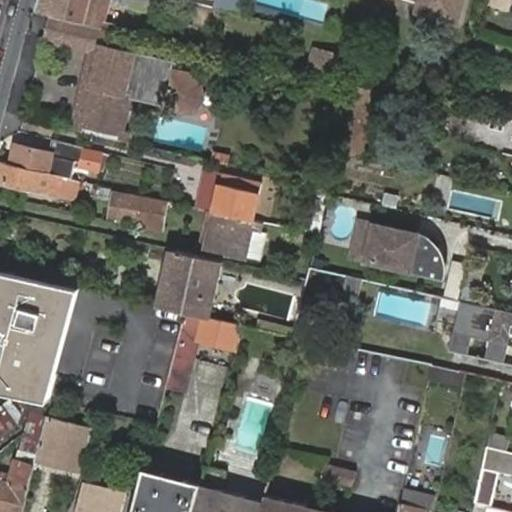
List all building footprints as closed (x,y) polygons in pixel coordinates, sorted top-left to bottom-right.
[(40,0),(37,11),(52,15),(56,0),(40,0)] [(56,0),(52,15),(73,20),(74,20),(74,19),(86,22),(116,29),(117,24),(105,21),(109,0),(56,0)] [(157,12),(159,0),(123,0),(123,3),(157,12)] [(215,0),(214,5),(239,12),(242,0),(215,0)] [(411,0),(420,3),(418,12),(457,23),(463,0),(411,0)] [(73,20),(52,15),(45,39),(66,45),(73,20)] [(74,20),(73,20),(66,45),(104,55),(105,48),(111,28),(86,22),(74,19),(74,20)] [(193,73),(105,48),(104,55),(83,131),(133,142),(144,101),(182,111),(193,73)] [(322,76),(327,54),(318,52),(317,57),(308,55),(304,73),(322,76)] [(351,60),(327,54),(322,76),(335,80),(346,83),(351,60)] [(205,81),(193,73),(182,111),(198,110),(206,97),(205,81)] [(354,84),(347,118),(370,123),(377,90),(354,84)] [(347,118),(339,151),(362,156),(370,123),(347,118)] [(50,152),(16,144),(11,163),(50,172),(65,176),(72,178),(76,165),(77,160),(82,161),(80,166),(101,171),(103,161),(105,154),(84,149),(85,147),(53,139),(50,152)] [(11,163),(0,160),(0,180),(6,182),(11,163)] [(11,163),(6,182),(60,195),(65,176),(50,172),(11,163)] [(220,190),(223,176),(207,172),(204,186),(220,190)] [(287,227),(289,220),(255,212),(258,201),(263,202),(265,196),(259,195),(262,183),(224,174),(223,176),(220,190),(215,212),(216,212),(253,219),(264,222),(287,227)] [(171,184),(178,185),(179,178),(173,177),(171,184)] [(329,193),(331,187),(319,185),(310,224),(289,219),(289,220),(287,227),(320,233),(322,226),(329,193)] [(204,186),(199,208),(210,210),(215,212),(220,190),(204,186)] [(110,217),(114,218),(137,223),(143,196),(115,191),(110,217)] [(143,196),(137,223),(164,228),(170,201),(143,196)] [(215,212),(210,210),(202,247),(208,248),(216,212),(215,212)] [(262,232),(264,222),(253,219),(216,212),(208,248),(247,257),(253,229),(262,232)] [(364,258),(372,224),(359,220),(351,255),(364,258)] [(372,224),(364,258),(440,275),(440,265),(439,259),(437,254),(434,249),(431,244),(427,240),(420,236),(416,234),(413,233),(372,224)] [(253,229),(247,257),(261,260),(268,233),(262,232),(253,229)] [(211,317),(224,260),(173,249),(160,306),(186,311),(211,317)] [(459,300),(469,263),(453,259),(444,296),(459,300)] [(0,390),(16,394),(44,399),(71,304),(76,286),(2,270),(0,276),(0,390)] [(362,278),(347,274),(342,299),(357,301),(362,278)] [(71,304),(44,399),(49,400),(76,305),(81,288),(76,286),(71,304)] [(511,312),(462,301),(456,331),(511,343),(511,312)] [(211,317),(186,311),(175,354),(195,359),(200,337),(237,345),(243,324),(211,317)] [(171,369),(191,374),(195,359),(175,354),(171,369)] [(458,370),(432,364),(429,378),(459,384),(464,385),(467,372),(462,371),(458,370)] [(171,369),(167,386),(187,391),(191,374),(171,369)] [(0,406),(0,511),(23,511),(35,465),(36,458),(41,437),(24,432),(17,461),(13,476),(0,472),(0,436),(17,424),(25,420),(11,400),(4,404),(0,406)] [(30,410),(24,432),(41,437),(46,417),(47,414),(30,410)] [(46,417),(41,437),(36,458),(83,470),(84,466),(94,430),(46,417)] [(511,437),(491,433),(488,446),(508,451),(511,437)] [(511,451),(508,451),(488,446),(483,469),(476,502),(484,503),(491,505),(499,471),(511,473),(511,451)] [(207,465),(203,482),(195,511),(262,511),(244,507),(248,496),(223,488),(228,471),(207,465)] [(187,478),(146,468),(134,511),(195,511),(203,482),(187,478)] [(356,475),(327,468),(324,482),(353,490),(356,475)] [(77,511),(122,511),(127,492),(130,482),(112,478),(109,488),(93,485),(84,482),(77,511)] [(431,511),(432,510),(435,496),(405,489),(401,503),(399,511),(431,511)] [(338,511),(268,495),(266,501),(263,511),(338,511)] [(263,511),(266,501),(248,496),(244,507),(262,511),(263,511)] [(481,511),(484,503),(476,502),(473,511),(481,511)]
